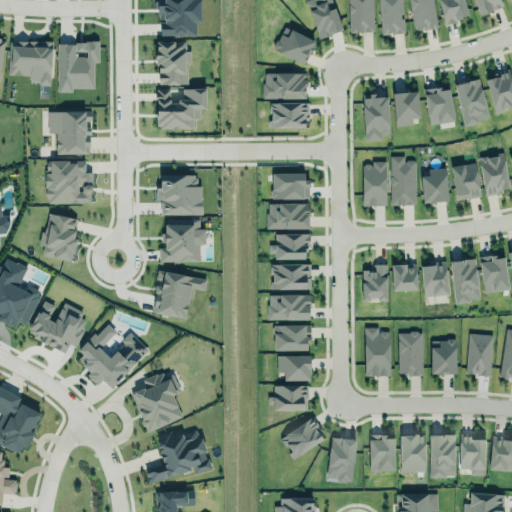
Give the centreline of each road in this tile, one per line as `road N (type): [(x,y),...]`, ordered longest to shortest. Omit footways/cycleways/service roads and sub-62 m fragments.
road 1 (residential): [(331,58),(333,399)]
road 2 (residential): [(122,248),(123,0)]
road 3 (residential): [(0,350),(52,382),(85,420),(108,464),(116,511)]
road 4 (residential): [(332,140),(124,143)]
road 5 (residential): [(511,28),(450,51),(331,58)]
road 6 (residential): [(332,229),(511,215)]
road 7 (residential): [(333,399),(511,404)]
